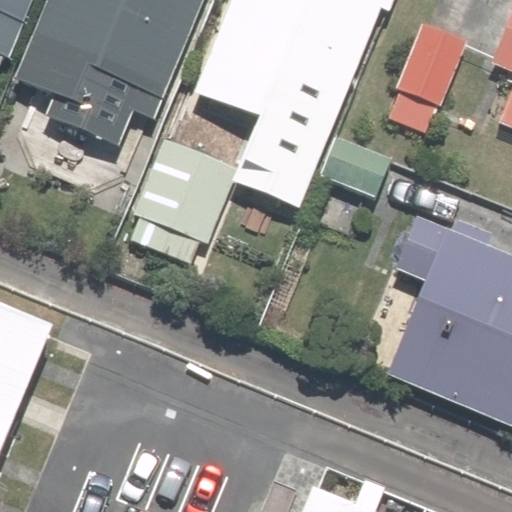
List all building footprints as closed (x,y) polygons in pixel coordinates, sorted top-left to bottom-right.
[(40,0),(6,81),(0,94),(0,110),(107,156),(123,117),(161,133),(214,0),(40,0)] [(0,0),(0,77),(6,81),(40,0),(0,0)] [(320,165),(390,0),(223,0),(181,106),(220,123),(207,154),(307,196),(320,165)] [(511,0),(480,73),(509,85),(487,138),(511,149),(511,0)] [(425,143),(462,48),(413,29),(376,125),(425,143)] [(235,176),(155,140),(110,242),(190,277),(235,176)] [(511,246),(415,205),(381,284),(410,297),(373,384),(511,443),(511,246)] [(0,451),(50,334),(0,312),(0,451)] [(417,511),(337,478),(322,511),(417,511)]
